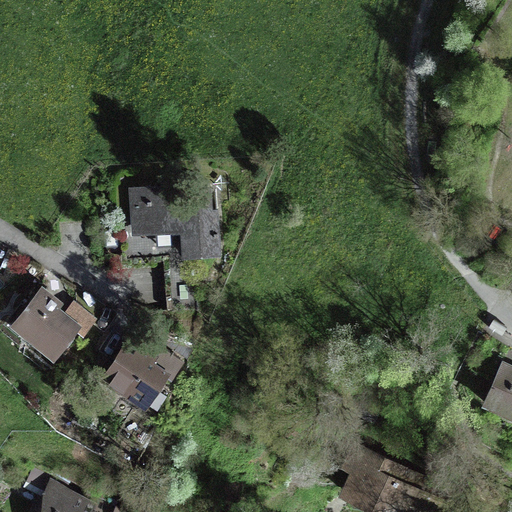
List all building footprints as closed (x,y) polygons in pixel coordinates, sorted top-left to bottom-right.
[(180,185),(133,189),(135,217),(117,218),(119,236),(124,236),(126,259),(169,256),(171,255),(172,254),(173,253),(173,251),(171,227),(181,227),(183,255),(219,252),(217,211),(211,211),(209,188),(181,190),(180,185)] [(59,304),(41,290),(15,322),(54,354),(76,327),(83,333),(95,319),(74,302),(65,312),(57,306),(59,304)] [(128,340),(104,374),(146,403),(166,374),(171,378),(182,362),(160,347),(153,357),(128,340)] [(511,366),(502,362),(484,401),(511,414),(511,366)] [(402,465),(358,443),(347,467),(374,480),(365,497),(396,511),(431,511),(439,498),(396,477),(402,465)] [(177,448),(155,450),(156,468),(179,465),(177,448)] [(92,511),(95,506),(51,483),(36,511),(92,511)]
